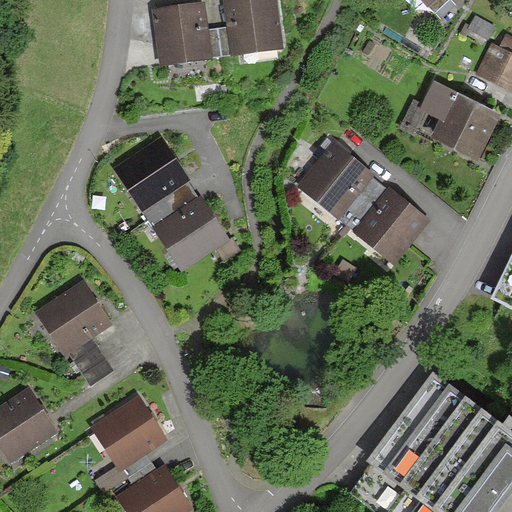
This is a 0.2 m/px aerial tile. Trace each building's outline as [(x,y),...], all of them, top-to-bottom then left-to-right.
[(278,0),(222,0),(227,27),(232,55),(286,46),(278,0)] [(205,3),(152,11),(160,66),(214,58),(209,30),(205,3)] [(478,18),(470,31),(490,42),(497,29),(478,18)] [(232,55),(227,27),(209,30),(214,58),(232,55)] [(478,75),(511,92),(511,38),(507,36),(501,50),(493,46),(478,75)] [(436,141),(478,163),(501,119),(435,85),(421,112),(445,125),(436,141)] [(113,168),(144,213),(188,182),(191,179),(161,135),(113,168)] [(330,145),(296,189),(338,222),(372,178),(330,145)] [(372,178),(338,222),(353,234),(387,191),(372,178)] [(188,182),(144,213),(154,227),(199,198),(188,182)] [(387,191),(353,234),(395,267),(429,224),(387,191)] [(154,227),(182,271),(231,238),(203,196),(199,198),(154,227)] [(511,264),(494,304),(511,312),(511,264)] [(65,353),(68,351),(89,337),(111,322),(84,282),(38,313),(65,353)] [(112,371),(89,337),(68,351),(91,385),(112,371)] [(511,436),(433,378),(369,464),(434,511),(495,511),(511,491),(511,436)] [(0,407),(0,445),(12,464),(59,433),(29,388),(0,407)] [(96,424),(120,464),(166,437),(143,398),(96,424)] [(116,496),(127,511),(181,511),(197,502),(170,460),(116,496)]
